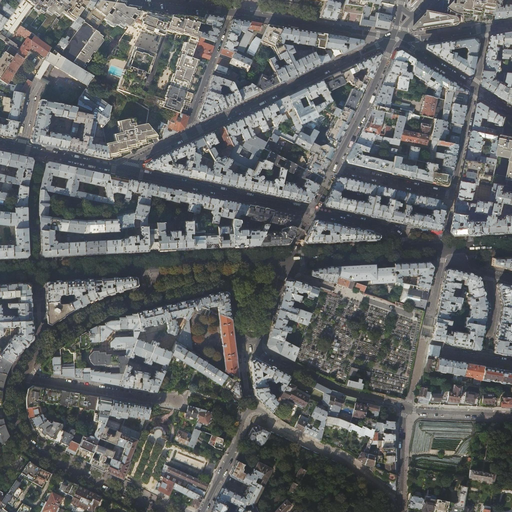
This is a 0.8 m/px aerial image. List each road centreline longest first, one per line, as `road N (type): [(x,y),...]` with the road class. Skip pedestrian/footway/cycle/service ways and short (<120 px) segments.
road 1 (residential): [(396,39),(334,168),(452,195),(474,89)]
road 2 (residential): [(117,169),(401,230),(404,250)]
road 3 (residential): [(400,502),(351,462),(253,408),(202,511)]
road 4 (residential): [(186,136),(396,39)]
road 5 (residential): [(12,411),(36,450),(162,511)]
road 6 (residential): [(396,39),(229,11)]
road 7 (residential): [(154,294),(65,327),(17,376)]
road 8 (residential): [(17,376),(177,400)]
road 9 (residential): [(154,294),(225,281),(241,336),(259,339)]
road 10 (tertiary): [(287,256),(154,264)]
road 11 (residential): [(229,11),(186,136)]
